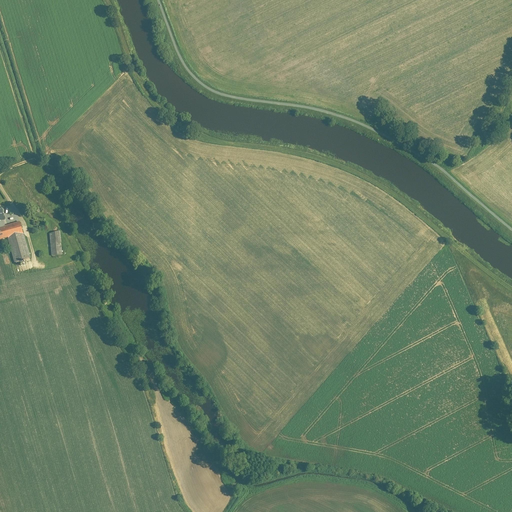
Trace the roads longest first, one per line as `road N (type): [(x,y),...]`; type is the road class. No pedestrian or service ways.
road 1 (track): [(192,511),(139,360),(78,262),(36,267),(24,223),(0,187)]
road 2 (track): [(159,253),(76,153),(0,173)]
